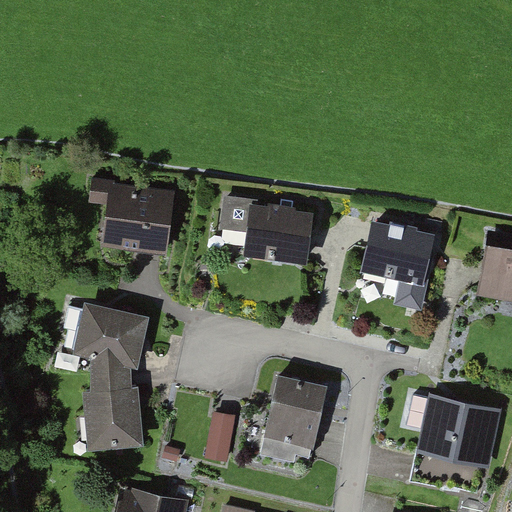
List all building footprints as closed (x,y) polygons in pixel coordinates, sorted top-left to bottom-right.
[(171,257),(178,189),(96,180),(93,206),(110,208),(105,250),(171,257)] [(311,267),(318,216),(257,208),(250,259),(311,267)] [(427,312),(439,234),(374,224),(366,278),(404,284),(401,308),(427,312)] [(511,303),(511,240),(491,237),(479,297),(511,303)] [(139,360),(148,319),(83,306),(72,359),(88,362),(89,376),(132,373),(139,360)] [(132,373),(89,376),(89,390),(84,391),(90,450),(146,446),(140,387),(133,388),(132,373)] [(317,451),(330,388),(279,377),(266,441),(317,451)] [(488,477),(501,411),(428,396),(415,462),(488,477)] [(230,462),(238,418),(212,413),(204,457),(230,462)] [(186,511),(189,499),(127,487),(122,511),(186,511)]
